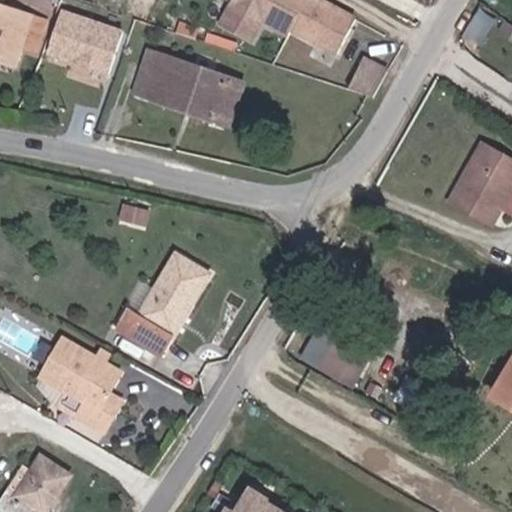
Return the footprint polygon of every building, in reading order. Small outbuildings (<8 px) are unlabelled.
[(0,0),(0,53),(16,58),(22,42),(35,46),(46,14),(3,0),(0,0)] [(267,20),(289,31),(291,27),(336,51),(355,20),(317,0),(232,0),(232,1),(216,29),(252,48),(267,20)] [(121,28),(59,7),(44,51),(66,59),(105,72),(121,28)] [(160,64),(144,60),(135,91),(150,95),(149,97),(224,121),(239,79),(162,55),(160,64)] [(363,57),(346,87),(375,97),(390,72),(363,57)] [(104,76),(105,72),(66,59),(65,62),(104,76)] [(441,203),(480,224),(511,170),(472,147),(441,203)] [(121,332),(162,357),(173,338),(211,277),(179,257),(166,280),(139,320),(131,314),(121,332)] [(115,368),(102,360),(92,354),(57,333),(37,368),(80,394),(73,409),(101,424),(118,395),(105,388),(115,368)] [(358,387),(370,364),(314,335),(302,357),(358,387)] [(511,355),(489,397),(511,409),(511,355)] [(2,499),(24,511),(45,511),(74,467),(47,450),(41,461),(30,455),(2,499)] [(225,504),(220,511),(287,511),(267,500),(270,496),(248,483),(232,509),(225,504)]
